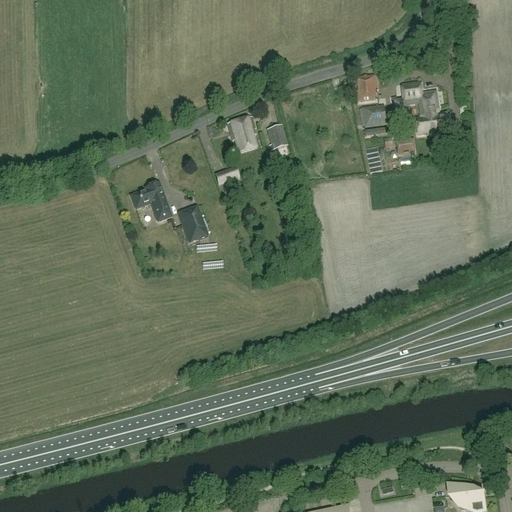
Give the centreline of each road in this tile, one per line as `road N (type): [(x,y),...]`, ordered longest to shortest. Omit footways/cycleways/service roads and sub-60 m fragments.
road 1 (unclassified): [(434,0),(408,34),(371,59),(251,100),(96,169),(0,197)]
road 2 (trunk): [(0,463),(316,381)]
road 3 (trunk): [(511,297),(316,381)]
road 4 (trunk): [(316,381),(511,324)]
road 5 (trunk): [(316,381),(511,351)]
road 6 (residential): [(503,476),(419,469),(365,482)]
